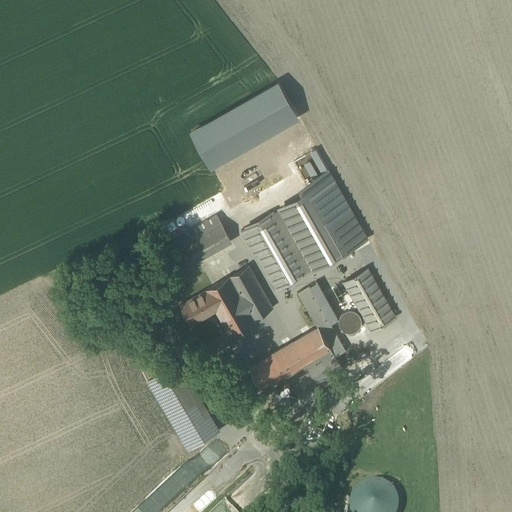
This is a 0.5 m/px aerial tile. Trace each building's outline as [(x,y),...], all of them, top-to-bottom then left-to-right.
[(268,189),(313,268),(367,238),(322,158),(268,189)] [(278,207),(241,228),(276,289),(312,268),(278,207)] [(181,235),(186,243),(221,223),(217,215),(181,235)] [(229,237),(221,223),(186,243),(194,257),(229,237)] [(232,241),(229,237),(194,257),(196,261),(232,241)] [(249,264),(206,289),(217,309),(230,332),(274,307),(249,264)] [(396,317),(367,268),(344,281),(372,330),(396,317)] [(319,327),(336,355),(346,350),(332,325),(309,285),(299,291),(319,327)] [(192,322),(217,309),(206,289),(181,304),(192,322)] [(347,310),(346,311),(343,313),(341,317),(340,321),(341,324),(343,327),(346,329),(350,330),(353,330),(357,329),(359,326),(361,322),(361,319),(360,315),(357,312),(354,311),(351,310),(347,310)] [(336,355),(319,327),(250,366),(262,387),(287,373),(295,386),(339,361),(336,355)] [(169,357),(143,372),(189,449),(215,434),(174,364),(169,357)] [(174,364),(215,434),(221,430),(180,361),(174,364)]
